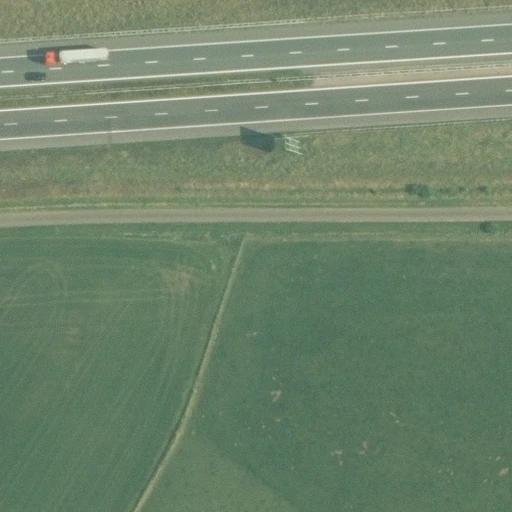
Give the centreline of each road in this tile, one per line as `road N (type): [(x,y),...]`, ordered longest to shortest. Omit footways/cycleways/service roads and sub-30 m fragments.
road 1 (motorway): [(0,126),(511,92)]
road 2 (motorway): [(511,39),(0,73)]
road 3 (unclassified): [(0,235),(511,212)]
